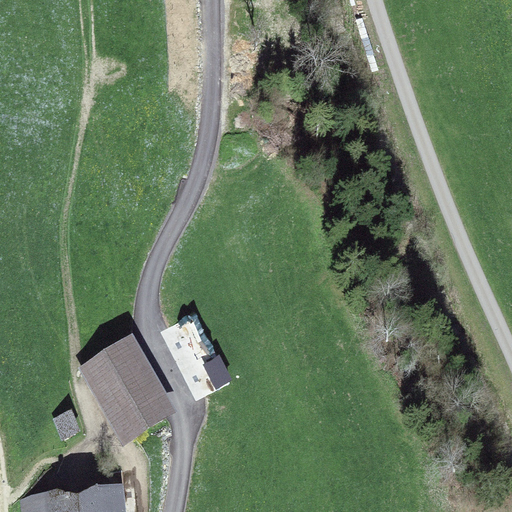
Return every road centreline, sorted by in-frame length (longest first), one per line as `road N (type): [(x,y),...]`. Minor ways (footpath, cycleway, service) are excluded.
road 1 (track): [(173,511),(182,420),(147,303),(156,261),(205,147),(212,0)]
road 2 (unclassified): [(511,356),(457,233),(373,0)]
